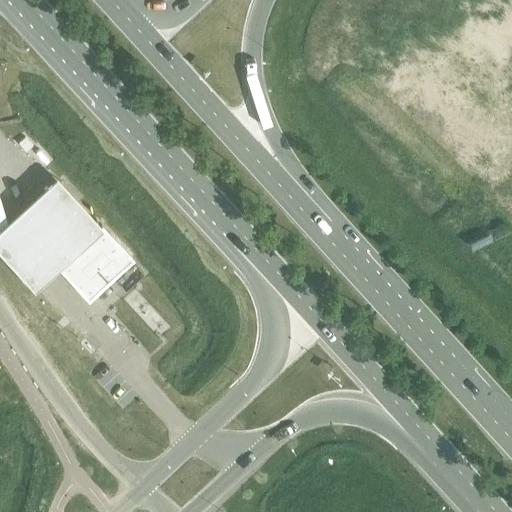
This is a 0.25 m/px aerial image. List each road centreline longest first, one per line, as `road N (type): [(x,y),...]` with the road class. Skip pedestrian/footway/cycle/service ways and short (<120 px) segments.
road 1 (secondary): [(13,0),(240,233)]
road 2 (primary): [(511,436),(392,312),(301,202)]
road 3 (secondary): [(240,233),(419,430)]
road 4 (secondary): [(301,202),(119,11)]
road 5 (primary): [(240,233),(269,307),(271,343),(250,386),(194,439)]
road 6 (unclassified): [(142,490),(85,435),(0,313)]
road 7 (primary): [(301,202),(256,99),(251,52),(264,0)]
road 8 (primary): [(246,464),(317,413),(356,413),(384,427),(419,430)]
